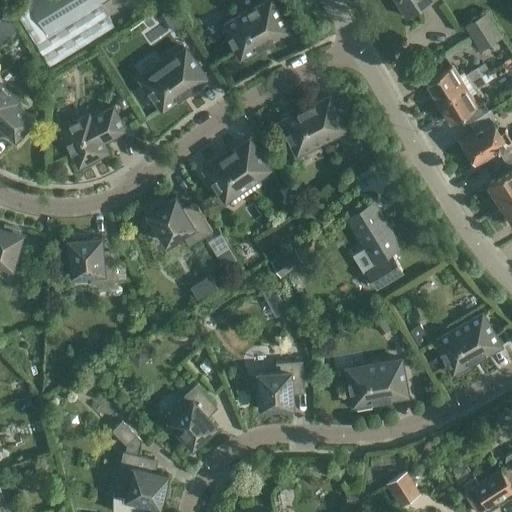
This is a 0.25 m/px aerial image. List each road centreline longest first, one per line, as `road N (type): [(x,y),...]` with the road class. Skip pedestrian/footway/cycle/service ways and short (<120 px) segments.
road 1 (residential): [(0,193),(36,207),(78,207),(118,195),(242,105),(362,45)]
road 2 (residential): [(511,374),(406,426),(250,445),(199,480),(189,511)]
road 3 (residential): [(511,278),(460,223),(362,45)]
